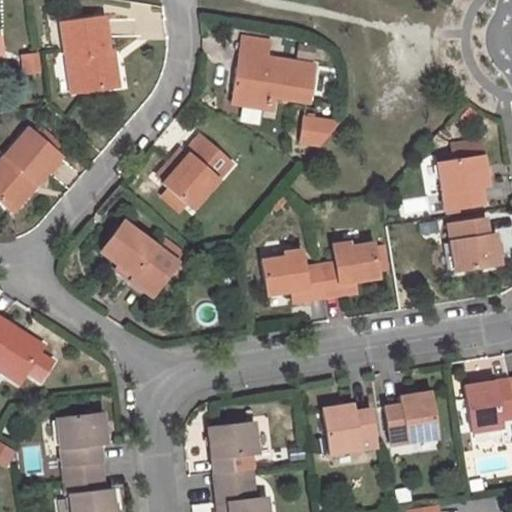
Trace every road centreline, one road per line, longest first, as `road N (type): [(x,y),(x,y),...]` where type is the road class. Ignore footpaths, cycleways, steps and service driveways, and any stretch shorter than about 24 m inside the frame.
road 1 (residential): [(511,337),(146,377)]
road 2 (residential): [(9,268),(175,80),(184,34),(177,0)]
road 3 (residential): [(9,268),(146,377)]
road 4 (residential): [(146,377),(164,511)]
